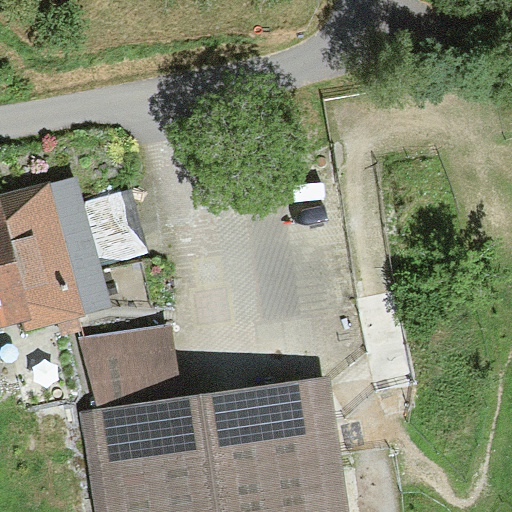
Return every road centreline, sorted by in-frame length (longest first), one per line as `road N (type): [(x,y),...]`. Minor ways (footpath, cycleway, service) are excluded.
road 1 (residential): [(0,135),(393,36)]
road 2 (residential): [(393,36),(511,17)]
